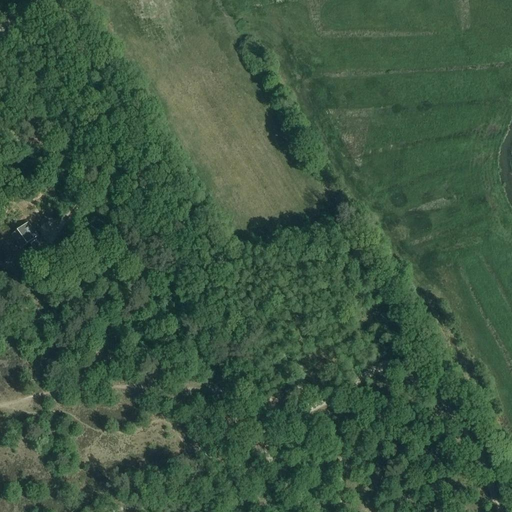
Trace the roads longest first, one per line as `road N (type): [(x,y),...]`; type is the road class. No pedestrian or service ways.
road 1 (track): [(58,0),(126,123),(165,249),(244,354),(270,407),(302,408)]
road 2 (track): [(500,511),(461,429),(427,383),(400,363),(386,361),(302,408)]
road 3 (track): [(302,408),(335,438),(339,511)]
